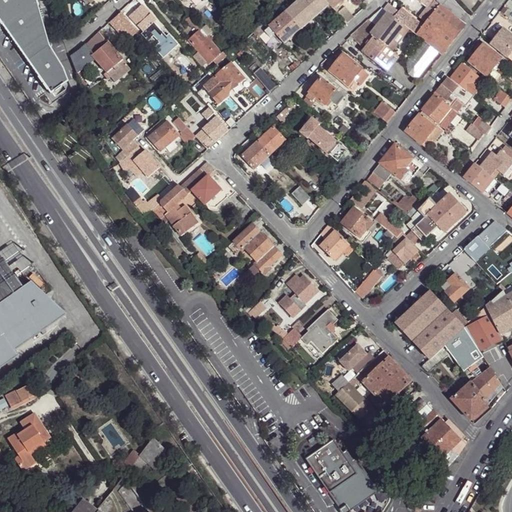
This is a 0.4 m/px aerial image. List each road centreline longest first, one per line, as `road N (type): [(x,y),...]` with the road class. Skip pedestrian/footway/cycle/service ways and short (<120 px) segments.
road 1 (primary): [(298,511),(0,94)]
road 2 (primary): [(283,511),(0,95)]
road 3 (primary): [(51,211),(72,227),(272,511)]
road 4 (primary): [(51,211),(253,511)]
road 5 (unclassified): [(214,154),(381,0)]
road 6 (unclassified): [(373,322),(485,444)]
road 7 (unclassified): [(373,322),(490,208)]
road 8 (unclassified): [(299,246),(393,130)]
road 9 (unclassified): [(393,130),(476,24)]
road 10 (unclassified): [(214,154),(299,246)]
